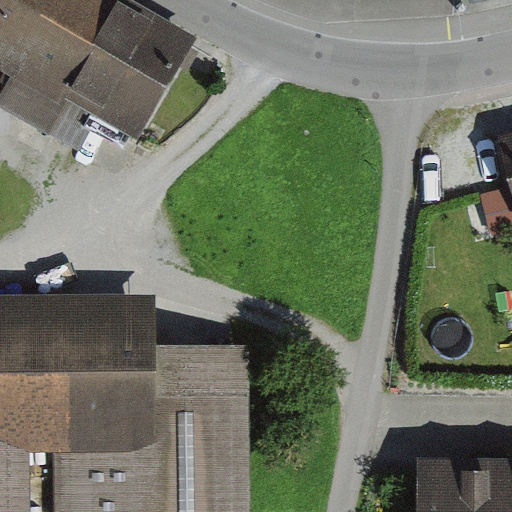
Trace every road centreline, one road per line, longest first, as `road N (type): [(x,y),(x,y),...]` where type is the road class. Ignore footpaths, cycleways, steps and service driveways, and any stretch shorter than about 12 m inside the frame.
road 1 (residential): [(404,77),(396,228),(342,511)]
road 2 (tertiary): [(184,0),(278,50),(334,69),(404,77)]
